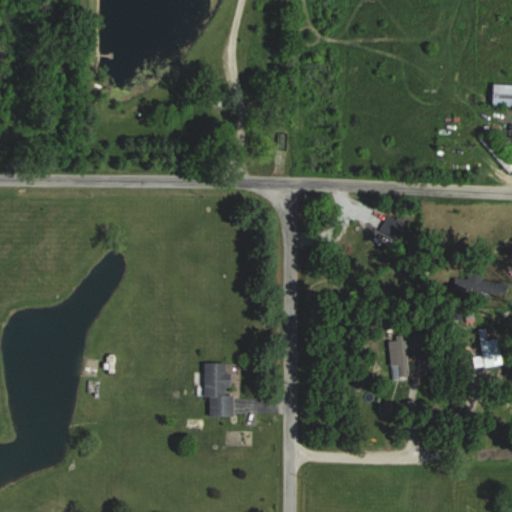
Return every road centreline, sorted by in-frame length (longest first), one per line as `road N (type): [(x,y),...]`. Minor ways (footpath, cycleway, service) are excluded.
road 1 (residential): [(511,188),(0,183)]
road 2 (residential): [(291,511),(286,184)]
